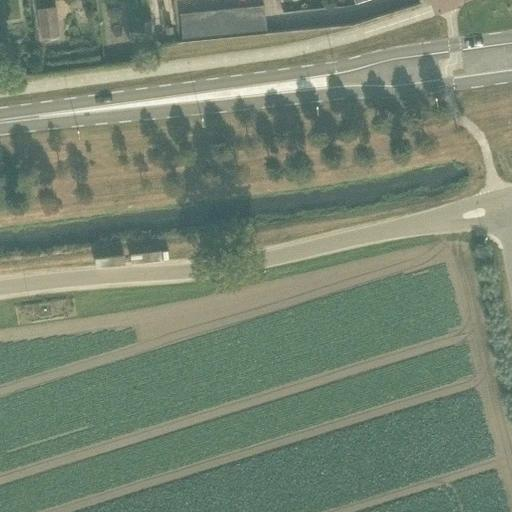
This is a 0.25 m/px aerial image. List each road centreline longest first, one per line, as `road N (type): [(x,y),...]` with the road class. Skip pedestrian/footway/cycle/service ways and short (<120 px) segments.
road 1 (unclassified): [(0,287),(218,268),(498,208)]
road 2 (primary): [(511,38),(81,111)]
road 3 (primary): [(81,111),(389,93),(511,76)]
